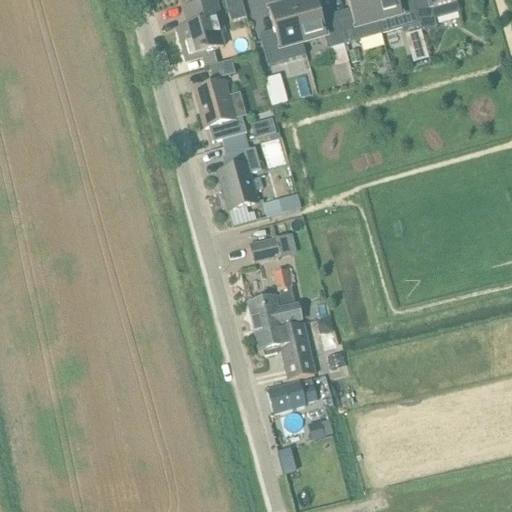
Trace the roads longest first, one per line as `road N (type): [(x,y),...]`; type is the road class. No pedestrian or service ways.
road 1 (unclassified): [(278,511),(203,241)]
road 2 (residential): [(203,241),(133,0)]
